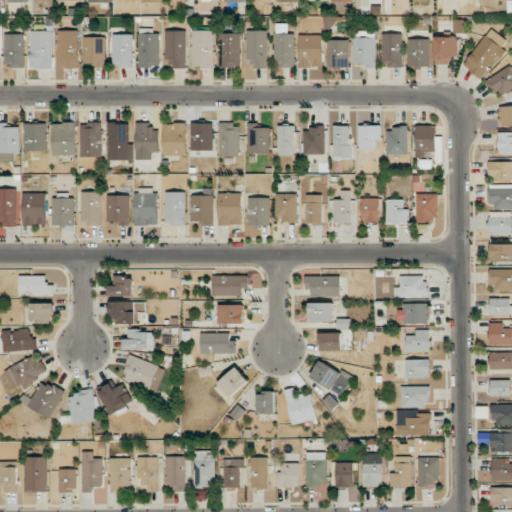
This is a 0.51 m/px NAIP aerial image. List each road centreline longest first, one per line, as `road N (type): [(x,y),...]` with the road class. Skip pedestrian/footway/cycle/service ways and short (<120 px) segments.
road 1 (residential): [(0,254),(458,251)]
road 2 (residential): [(0,100),(446,98)]
road 3 (residential): [(446,98),(457,114),(462,511)]
